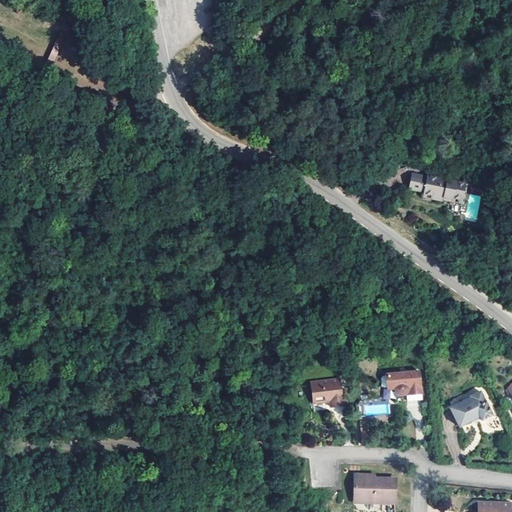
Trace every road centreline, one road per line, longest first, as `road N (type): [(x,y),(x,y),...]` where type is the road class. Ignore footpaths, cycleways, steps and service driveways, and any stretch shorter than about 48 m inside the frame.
road 1 (residential): [(170,88),(202,133),(326,192),(511,324)]
road 2 (unclassified): [(0,449),(208,442),(290,449)]
road 3 (track): [(170,88),(93,113),(0,125)]
road 4 (track): [(304,0),(170,88)]
road 5 (residential): [(290,449),(404,454),(422,467)]
